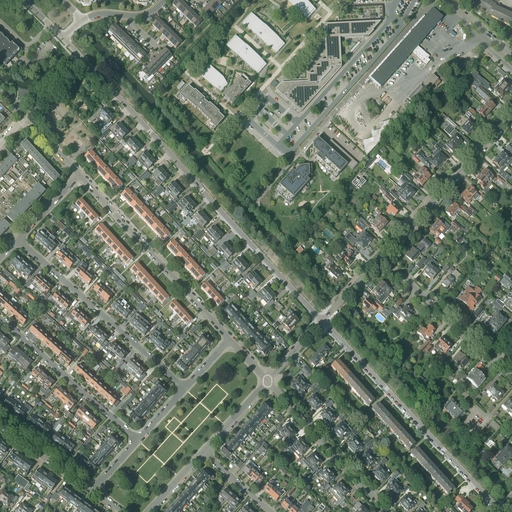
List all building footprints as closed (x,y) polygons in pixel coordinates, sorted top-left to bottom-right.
[(177,9),(183,3),(179,0),(177,0),(173,5),(177,9)] [(213,0),(210,3),(217,9),(221,6),(214,0),(213,0)] [(285,0),(287,2),(288,0),(293,4),(292,6),(298,12),(307,19),(308,20),(310,18),(309,17),(310,16),(311,16),(309,14),(310,13),(312,15),(312,14),(313,13),(314,13),(316,10),(315,10),(305,0),(285,0)] [(498,5),(488,0),(482,0),(481,2),(482,3),(480,6),(492,15),(492,17),(511,27),(511,12),(511,13),(511,14),(499,8),(501,7),(499,5),(498,5)] [(181,13),(187,7),(183,3),(177,9),(180,13),(181,13)] [(213,13),(217,9),(210,3),(207,7),(213,13)] [(187,7),(181,13),(181,14),(184,17),(191,11),(187,7)] [(209,17),(213,13),(207,7),(203,11),(209,17)] [(405,36),(417,47),(442,19),(433,10),(426,18),(423,16),(405,36)] [(188,21),(194,14),(191,11),(184,17),(188,21)] [(194,14),(188,21),(192,24),(198,18),(194,14)] [(259,20),(251,14),(243,23),(250,30),(267,47),(276,53),(276,54),(277,54),(279,51),(280,50),(281,50),(279,48),(280,47),(282,49),(282,48),(281,48),(283,47),(285,45),(284,44),(284,45),(276,36),(270,30),(269,32),(264,28),(265,26),(259,20)] [(198,18),(192,24),(196,28),(202,22),(198,18)] [(156,30),(163,24),(159,20),(152,26),(156,30)] [(282,83),(276,90),(290,104),(291,104),(292,104),(292,103),(293,102),(295,105),(294,106),(294,107),(301,113),(341,68),(340,39),(339,36),(363,35),(363,38),(369,37),(373,32),(372,32),(381,23),(324,25),(324,26),(324,30),(325,44),(325,50),(326,50),(326,51),(327,51),(327,53),(328,58),(327,59),(326,59),(326,60),(326,61),(319,62),(320,68),(313,68),(314,75),(307,75),(308,82),(299,82),(298,82),(282,83)] [(160,34),(166,27),(163,24),(156,30),(160,34)] [(113,36),(119,29),(115,25),(109,31),(113,35),(113,36)] [(166,27),(160,34),(164,37),(170,31),(166,27)] [(114,42),(123,33),(119,29),(113,36),(113,35),(111,37),(114,40),(113,41),(114,42)] [(168,41),(174,35),(170,31),(164,37),(168,41)] [(119,45),(127,37),(123,33),(114,42),(115,43),(116,41),(119,45)] [(0,61),(5,66),(8,63),(7,63),(9,61),(10,61),(13,58),(12,58),(14,55),(15,56),(17,53),(19,51),(12,44),(10,46),(7,44),(9,43),(5,40),(3,39),(4,38),(1,35),(0,35),(0,61)] [(174,35),(168,41),(172,45),(178,39),(174,35)] [(427,56),(417,47),(405,36),(368,78),(371,80),(380,88),(412,52),(426,65),(430,61),(428,59),(429,57),(427,55),(427,56)] [(123,48),(125,47),(131,40),(127,37),(119,45),(123,48)] [(242,42),(235,37),(227,46),(233,52),(239,57),(240,56),(244,59),(242,61),(249,67),(258,74),(258,75),(260,73),(259,73),(260,72),(261,72),(262,71),(260,69),(261,68),(263,70),(264,68),(264,67),(265,66),(266,67),(267,65),(266,65),(258,57),(242,42)] [(178,39),(172,45),(176,49),(182,43),(178,39)] [(127,52),(128,51),(134,44),(131,40),(125,47),(123,48),(127,52)] [(131,56),(132,54),(138,48),(134,44),(128,51),(127,52),(131,56)] [(135,59),(136,58),(142,52),(138,48),(132,54),(131,56),(135,59)] [(169,61),(172,57),(165,50),(161,53),(169,61)] [(139,63),(140,62),(146,56),(142,52),(136,58),(135,59),(139,63)] [(165,65),(169,61),(161,53),(157,57),(165,65)] [(161,69),(165,65),(157,57),(154,61),(161,69)] [(159,74),(159,73),(158,72),(161,69),(154,61),(150,65),(156,71),(159,74)] [(159,74),(156,71),(150,65),(146,69),(154,76),(157,73),(158,75),(159,74)] [(202,76),(205,79),(209,84),(214,88),(220,91),(220,92),(222,92),(228,85),(227,84),(223,78),(218,73),(210,67),(202,76)] [(146,69),(139,76),(143,79),(144,78),(148,82),(148,83),(154,77),(153,76),(154,76),(146,69)] [(474,72),(469,75),(479,84),(485,89),(488,86),(482,80),(476,76),(477,75),(477,74),(474,72)] [(233,105),(236,101),(251,85),(247,81),(249,80),(243,75),(235,84),(236,85),(232,89),(231,88),(225,96),(230,101),(229,102),(233,105)] [(436,87),(440,83),(432,75),(423,86),(429,91),(434,85),(436,87)] [(497,85),(507,93),(509,90),(510,90),(511,89),(511,88),(511,87),(511,85),(511,84),(509,82),(507,84),(504,81),(499,86),(498,84),(497,85)] [(182,82),(176,88),(179,90),(185,84),(182,82)] [(506,93),(507,93),(497,85),(495,87),(496,89),(494,91),(496,93),(496,94),(499,97),(499,96),(501,98),(504,95),(505,95),(506,94),(506,93)] [(187,101),(189,102),(196,109),(197,109),(201,113),(210,122),(210,123),(213,126),(212,129),(214,130),(216,128),(216,129),(224,119),(220,115),(221,114),(210,104),(209,105),(204,101),(205,100),(195,91),(194,92),(188,86),(180,96),(178,98),(180,100),(182,98),(186,102),(187,101)] [(489,113),(495,107),(491,104),(493,101),(486,94),(487,93),(482,89),(483,89),(480,86),(475,91),(483,99),(482,100),(486,104),(483,107),(489,113)] [(484,119),(489,113),(483,107),(478,113),(484,119)] [(89,120),(88,121),(90,123),(92,122),(95,119),(97,120),(97,121),(99,119),(101,117),(103,120),(110,114),(106,109),(102,113),(101,114),(99,111),(89,120)] [(464,124),(472,131),(476,127),(472,123),(472,122),(473,123),(476,120),(468,113),(465,117),(468,120),(464,124)] [(104,129),(101,132),(103,134),(107,130),(108,130),(108,129),(110,128),(107,125),(110,123),(114,119),(110,114),(103,120),(101,123),(103,125),(102,126),(103,127),(104,128),(104,129)] [(447,118),(445,121),(449,126),(450,126),(454,130),(457,127),(447,118)] [(364,149),(366,157),(386,136),(392,130),(390,122),(379,125),(381,131),(371,134),(373,140),(362,143),(364,149)] [(111,132),(111,133),(113,135),(115,137),(117,135),(124,129),(119,124),(117,126),(113,130),(111,132)] [(468,136),(472,131),(464,124),(460,128),(468,136)] [(446,129),(444,131),(449,135),(449,136),(452,138),(452,139),(450,142),(456,148),(457,147),(457,148),(458,148),(459,146),(459,145),(460,144),(461,142),(461,143),(456,139),(454,136),(457,133),(457,132),(454,130),(450,126),(449,126),(446,129)] [(117,135),(115,137),(117,139),(119,142),(120,141),(121,140),(122,140),(123,138),(125,136),(127,135),(128,134),(128,133),(124,129),(117,135)] [(101,136),(99,138),(101,141),(106,136),(109,133),(107,130),(103,134),(102,135),(101,136)] [(131,150),(137,144),(133,139),(126,145),(125,146),(124,147),(126,150),(127,149),(129,148),(131,150)] [(336,146),(331,152),(318,140),(312,148),(313,160),(313,161),(311,163),(308,166),(295,167),(274,191),(289,204),(311,179),(311,167),(313,164),(315,162),(334,179),(346,165),(352,170),(357,164),(336,146)] [(20,146),(18,148),(22,152),(24,150),(30,145),(26,141),(23,143),(20,146)] [(444,147),(443,148),(443,149),(445,151),(448,148),(452,152),(453,151),(454,151),(454,150),(455,150),(455,151),(456,149),(456,148),(450,142),(447,144),(446,145),(445,146),(444,146),(444,147)] [(113,153),(121,145),(118,143),(110,150),(113,153)] [(137,144),(131,150),(132,152),(131,153),(133,156),(135,154),(135,155),(142,149),(137,144)] [(30,145),(24,150),(28,155),(34,150),(30,145)] [(121,145),(113,153),(115,155),(123,148),(121,145)] [(33,160),(38,154),(34,150),(28,155),(33,160)] [(437,150),(432,156),(435,158),(435,159),(441,164),(442,164),(444,163),(443,162),(445,160),(441,156),(442,154),(440,152),(439,153),(437,150)] [(85,157),(84,158),(89,163),(90,163),(96,157),(91,151),(85,157)] [(420,152),(415,156),(429,169),(432,165),(437,169),(438,167),(439,167),(441,166),(441,165),(441,164),(435,159),(432,161),(429,158),(427,158),(426,159),(422,156),(423,155),(420,152)] [(499,155),(497,157),(498,157),(497,158),(507,167),(511,161),(511,159),(507,155),(506,157),(502,153),(500,155),(499,155)] [(38,154),(33,160),(37,164),(43,159),(38,154)] [(140,160),(138,161),(139,162),(141,164),(143,166),(144,164),(151,158),(146,154),(140,160)] [(96,157),(90,163),(90,164),(95,169),(102,163),(96,157)] [(127,167),(134,160),(132,157),(124,164),(127,167)] [(144,164),(143,166),(145,168),(147,170),(155,163),(151,158),(144,164)] [(365,167),(367,169),(375,160),(373,158),(371,161),(370,160),(365,167)] [(493,163),(492,165),(500,172),(498,174),(506,181),(509,177),(503,172),(507,167),(497,158),(495,160),(494,160),(493,162),(493,163)] [(9,159),(5,163),(12,170),(16,166),(9,159)] [(41,169),(47,164),(43,159),(37,164),(41,169)] [(134,160),(127,167),(129,170),(137,162),(134,160)] [(5,163),(1,167),(8,174),(12,170),(5,163)] [(102,163),(95,169),(100,174),(100,175),(107,168),(106,168),(102,163)] [(47,164),(41,169),(46,173),(51,168),(47,164)] [(1,167),(0,168),(0,173),(5,178),(8,174),(1,167)] [(50,178),(55,173),(51,168),(46,173),(50,178)] [(155,181),(158,179),(164,173),(160,168),(151,176),(154,179),(153,179),(155,181)] [(416,174),(417,174),(426,182),(430,177),(427,174),(428,173),(422,168),(416,174)] [(107,169),(100,175),(101,176),(104,179),(105,180),(112,174),(107,169)] [(485,170),(480,175),(487,181),(490,184),(492,182),(494,183),(496,180),(495,178),(494,179),(485,170)] [(143,180),(148,174),(146,172),(138,179),(140,182),(143,180)] [(55,173),(50,178),(54,183),(60,178),(55,173)] [(153,197),(156,194),(162,189),(159,186),(160,186),(169,178),(164,173),(158,179),(155,181),(154,183),(158,187),(151,194),(153,197)] [(405,176),(404,177),(409,182),(412,179),(408,175),(406,173),(404,175),(405,176)] [(112,174),(105,180),(109,184),(110,185),(111,186),(117,180),(115,178),(112,174)] [(426,182),(417,174),(413,179),(422,187),(426,182)] [(479,186),(484,190),(482,192),(490,199),(493,196),(488,189),(492,185),(490,184),(487,181),(480,175),(476,180),(481,184),(479,186)] [(405,183),(400,189),(402,191),(403,191),(403,192),(410,198),(411,198),(412,197),(412,196),(414,194),(411,191),(414,187),(411,184),(409,182),(404,177),(403,176),(400,179),(401,180),(405,183)] [(351,184),(356,188),(359,185),(362,188),(367,183),(362,178),(359,181),(356,179),(354,181),(351,184)] [(117,180),(111,186),(111,187),(116,192),(123,185),(117,180)] [(172,184),(165,191),(167,193),(168,194),(169,196),(171,194),(178,188),(173,183),(172,184)] [(37,184),(32,189),(40,197),(45,192),(37,184)] [(465,192),(472,198),(475,201),(479,196),(477,195),(469,187),(465,192)] [(167,211),(169,209),(175,204),(175,203),(178,200),(176,198),(182,193),(178,188),(171,194),(169,196),(171,198),(173,200),(173,201),(164,209),(167,211)] [(32,189),(27,195),(35,202),(40,197),(32,189)] [(156,200),(158,197),(164,192),(162,189),(156,194),(153,197),(156,200)] [(410,198),(403,192),(402,191),(400,189),(396,194),(392,191),(389,194),(396,200),(399,197),(405,203),(407,201),(408,201),(410,200),(409,199),(410,198)] [(127,202),(133,195),(128,190),(121,196),(127,202)] [(469,201),(472,198),(465,192),(460,197),(469,204),(470,202),(469,201)] [(391,203),(394,200),(387,194),(384,197),(391,203)] [(27,195),(22,200),(30,208),(35,202),(27,195)] [(133,195),(127,202),(132,208),(139,201),(133,195)] [(185,209),(191,203),(187,198),(181,203),(180,201),(176,205),(175,204),(169,209),(167,211),(169,214),(178,206),(182,211),(185,209)] [(22,200),(17,205),(25,213),(30,208),(22,200)] [(80,209),(86,204),(81,200),(76,205),(80,209)] [(137,213),(144,207),(139,201),(132,208),(137,213)] [(191,203),(185,209),(187,211),(185,213),(187,215),(196,207),(191,203)] [(86,204),(80,209),(84,214),(90,209),(88,207),(86,204)] [(399,211),(392,204),(390,206),(389,207),(390,208),(388,210),(386,213),(389,215),(391,213),(394,216),(399,211)] [(454,204),(450,209),(455,214),(457,215),(459,213),(461,211),(464,214),(464,213),(469,217),(471,215),(471,214),(462,206),(459,209),(454,204)] [(17,205),(12,210),(20,218),(25,213),(17,205)] [(144,207),(137,213),(142,219),(149,212),(144,207)] [(89,219),(94,214),(91,211),(90,209),(84,214),(89,219)] [(451,218),(455,214),(450,209),(446,213),(451,218)] [(12,210),(7,216),(15,223),(20,218),(12,210)] [(147,225),(154,218),(149,212),(142,219),(147,225)] [(183,224),(182,225),(184,228),(190,222),(192,224),(193,223),(194,224),(196,226),(196,225),(198,224),(205,217),(200,213),(192,220),(191,221),(189,218),(183,224)] [(89,219),(86,221),(88,223),(88,224),(90,226),(93,223),(94,222),(98,218),(95,214),(94,214),(89,219)] [(377,218),(375,221),(377,223),(383,228),(388,224),(379,216),(378,218),(377,218)] [(198,224),(196,225),(199,228),(201,230),(202,231),(204,229),(203,228),(206,226),(209,222),(205,217),(198,224)] [(4,218),(0,221),(0,225),(6,231),(12,226),(4,218)] [(154,218),(147,225),(153,230),(159,224),(154,218)] [(316,229),(320,224),(316,220),(311,226),(316,229)] [(372,224),(370,225),(371,226),(373,228),(379,233),(383,228),(377,223),(375,221),(372,224)] [(438,221),(433,226),(439,231),(440,232),(441,233),(443,234),(449,227),(442,221),(440,223),(438,221)] [(453,221),(451,224),(458,231),(461,228),(453,221)] [(175,222),(173,224),(178,231),(181,229),(175,222)] [(358,237),(361,239),(367,245),(369,245),(370,243),(370,242),(372,240),(364,233),(365,231),(364,230),(366,228),(360,223),(356,227),(362,232),(358,237)] [(158,236),(165,230),(159,224),(153,230),(158,236)] [(100,237),(107,230),(102,225),(95,231),(100,237)] [(433,226),(429,231),(436,237),(437,238),(441,233),(440,232),(439,231),(433,226)] [(197,239),(196,239),(197,240),(198,242),(204,237),(208,242),(209,241),(212,238),(219,232),(214,227),(207,234),(206,234),(204,235),(203,233),(197,239)] [(35,239),(35,240),(37,242),(37,241),(39,242),(47,233),(44,229),(35,239)] [(107,230),(100,237),(105,242),(112,236),(107,230)] [(165,230),(158,236),(163,242),(170,235),(165,230)] [(194,236),(191,239),(194,241),(196,240),(196,239),(197,239),(203,233),(200,231),(194,236)] [(212,238),(209,241),(211,243),(213,244),(214,245),(223,237),(219,232),(212,238)] [(47,233),(39,242),(40,244),(42,247),(43,246),(51,236),(47,233)] [(367,245),(361,239),(358,237),(355,239),(349,234),(345,238),(353,246),(356,243),(363,250),(365,248),(366,248),(367,246),(367,245)] [(43,246),(42,247),(45,249),(45,248),(46,250),(53,242),(55,240),(51,236),(43,246)] [(110,248),(117,242),(112,236),(105,242),(110,248)] [(415,250),(419,254),(420,255),(425,250),(426,251),(431,246),(424,239),(419,244),(420,245),(417,248),(415,250)] [(53,242),(46,250),(47,250),(47,251),(49,253),(50,253),(57,246),(58,248),(61,245),(55,240),(53,242)] [(172,253),(179,247),(174,241),(167,248),(172,253)] [(180,249),(187,243),(185,241),(182,243),(180,245),(179,247),(172,253),(177,259),(184,253),(180,249)] [(117,242),(110,248),(116,254),(122,248),(117,242)] [(223,255),(230,249),(226,244),(217,252),(220,254),(221,253),(223,255)] [(55,258),(57,260),(58,260),(59,261),(65,254),(67,251),(65,249),(64,248),(65,247),(63,245),(62,246),(59,249),(58,250),(61,252),(55,258)] [(121,259),(128,253),(122,248),(116,254),(121,259)] [(300,248),(295,253),(297,256),(303,251),(300,248)] [(419,254),(415,250),(413,248),(405,256),(412,262),(419,254)] [(230,249),(223,255),(225,257),(224,259),(226,261),(234,253),(230,249)] [(214,250),(208,255),(210,258),(216,252),(214,250)] [(59,261),(58,261),(61,263),(62,264),(71,254),(69,253),(67,251),(65,254),(59,261)] [(354,255),(350,252),(349,253),(348,252),(345,255),(342,252),(335,259),(338,262),(340,259),(349,266),(353,262),(350,259),(354,255)] [(128,253),(121,259),(126,265),(133,259),(128,253)] [(184,253),(177,259),(182,265),(189,258),(184,253)] [(71,254),(62,264),(63,265),(65,267),(74,257),(71,254)] [(326,255),(324,257),(325,258),(327,259),(326,260),(328,261),(331,264),(332,264),(334,262),(330,258),(329,257),(326,255)] [(12,263),(9,266),(13,269),(14,267),(15,269),(23,261),(21,259),(22,259),(20,257),(19,257),(13,263),(12,263)] [(74,257),(65,267),(67,268),(66,268),(69,270),(72,267),(73,265),(75,266),(76,267),(80,262),(74,257)] [(430,257),(423,264),(427,268),(424,271),(426,273),(425,274),(428,276),(434,269),(434,268),(438,264),(430,257)] [(188,271),(195,264),(189,258),(182,265),(188,271)] [(230,267),(229,268),(231,270),(233,268),(233,269),(235,271),(237,270),(244,263),(239,258),(231,266),(230,267)] [(423,258),(415,266),(419,269),(426,261),(423,258)] [(15,269),(14,270),(18,273),(21,271),(27,264),(26,264),(27,263),(24,261),(24,262),(23,261),(15,269)] [(74,275),(76,277),(77,277),(86,267),(81,262),(77,268),(79,270),(78,270),(74,275)] [(225,262),(218,268),(221,271),(228,264),(225,262)] [(244,263),(237,270),(239,272),(237,273),(240,276),(248,268),(244,263)] [(18,273),(18,274),(20,275),(20,274),(22,276),(22,275),(23,276),(30,268),(29,266),(30,266),(27,264),(21,271),(18,273)] [(136,276),(143,270),(138,264),(131,270),(136,276)] [(195,264),(188,271),(193,276),(200,270),(195,264)] [(228,264),(221,271),(223,273),(229,268),(230,267),(228,264)] [(331,264),(325,269),(327,271),(330,274),(329,275),(333,278),(333,277),(337,279),(339,276),(342,274),(337,270),(332,266),(333,265),(332,264),(331,264)] [(487,265),(484,268),(491,274),(493,271),(487,265)] [(77,277),(77,278),(79,280),(80,279),(81,280),(89,271),(90,271),(91,269),(90,267),(85,272),(84,271),(87,267),(86,267),(77,277)] [(454,272),(453,271),(454,270),(451,267),(447,272),(450,275),(442,284),(447,288),(450,285),(451,286),(453,282),(452,282),(455,279),(456,280),(460,275),(455,271),(454,272)] [(30,268),(23,276),(25,277),(25,278),(27,279),(28,278),(30,275),(34,271),(34,270),(32,268),(32,269),(30,268)] [(434,269),(428,276),(430,279),(431,278),(432,280),(441,270),(439,269),(437,271),(434,269)] [(114,275),(108,270),(107,270),(104,273),(109,278),(110,279),(110,278),(113,275),(114,275)] [(141,282),(148,276),(143,270),(136,276),(141,282)] [(200,270),(193,276),(198,282),(205,276),(200,270)] [(89,271),(81,280),(82,281),(82,282),(84,284),(84,283),(90,277),(93,274),(91,272),(90,271),(89,271)] [(243,279),(242,280),(244,282),(248,287),(250,284),(257,278),(253,273),(248,278),(246,276),(243,279)] [(90,277),(84,283),(86,285),(85,285),(87,287),(88,287),(89,285),(96,277),(94,275),(93,274),(90,277)] [(503,278),(511,285),(511,281),(510,280),(511,278),(506,274),(503,278)] [(1,275),(0,275),(0,280),(5,285),(7,286),(9,284),(10,283),(6,279),(1,275)] [(28,284),(27,284),(30,286),(31,286),(34,289),(43,279),(42,278),(42,277),(40,275),(39,276),(33,282),(31,280),(30,281),(28,284)] [(148,276),(141,282),(147,288),(153,281),(148,276)] [(43,279),(34,289),(37,291),(46,282),(45,281),(45,280),(43,278),(43,279)] [(257,278),(250,284),(252,287),(251,288),(253,290),(262,283),(257,278)] [(238,287),(244,282),(242,280),(241,279),(236,285),(235,284),(234,285),(237,288),(238,287)] [(509,289),(511,286),(503,279),(500,284),(506,289),(508,288),(509,289)] [(102,280),(92,292),(95,294),(95,293),(96,294),(102,287),(105,284),(103,283),(104,282),(102,280)] [(122,291),(126,286),(124,285),(120,281),(117,285),(116,286),(122,291)] [(152,293),(158,287),(153,281),(147,288),(152,293)] [(10,283),(9,284),(14,289),(13,291),(14,292),(12,294),(14,297),(17,294),(20,291),(10,282),(10,283)] [(46,282),(37,291),(39,293),(41,294),(43,292),(49,285),(50,284),(48,282),(47,283),(46,282)] [(382,282),(377,287),(383,293),(385,295),(387,297),(388,296),(392,291),(387,287),(388,286),(386,285),(386,286),(382,282)] [(207,283),(201,288),(205,293),(211,288),(207,283)] [(43,292),(41,294),(43,296),(44,297),(46,299),(47,299),(50,295),(48,293),(53,288),(53,287),(51,285),(51,286),(49,285),(43,292)] [(96,294),(98,296),(99,297),(108,287),(106,286),(104,289),(102,287),(96,294)] [(108,287),(99,297),(101,298),(100,299),(103,301),(103,300),(109,293),(111,290),(110,289),(108,287)] [(158,287),(152,293),(157,299),(164,293),(158,287)] [(377,287),(373,292),(374,293),(378,296),(375,299),(379,303),(379,304),(380,303),(380,304),(387,297),(385,295),(383,293),(377,287)] [(459,297),(458,298),(465,305),(475,294),(479,289),(477,287),(475,290),(473,292),(470,289),(468,288),(464,293),(465,293),(465,294),(462,298),(461,298),(460,297),(459,297)] [(211,288),(205,293),(210,298),(215,293),(211,288)] [(259,292),(256,295),(257,296),(262,301),(263,301),(263,300),(271,293),(266,288),(261,293),(259,292)] [(109,293),(103,300),(104,301),(104,302),(106,304),(106,303),(115,294),(113,292),(112,289),(111,290),(109,293)] [(475,294),(465,305),(470,309),(470,308),(471,308),(472,308),(475,304),(477,305),(482,300),(478,295),(479,294),(481,291),(479,289),(475,294)] [(20,291),(17,294),(18,295),(20,294),(27,301),(27,300),(29,299),(20,291)] [(0,304),(4,309),(9,303),(11,301),(1,292),(0,293),(0,304)] [(50,297),(46,301),(48,303),(50,302),(51,303),(53,305),(55,302),(61,295),(60,294),(61,294),(58,292),(53,298),(51,296),(50,297)] [(164,293),(157,299),(162,305),(169,298),(164,293)] [(214,302),(219,297),(215,293),(210,298),(214,302)] [(271,293),(263,300),(263,301),(267,305),(263,308),(267,312),(274,305),(271,301),(275,297),(271,293)] [(56,305),(54,306),(56,308),(65,298),(64,297),(62,295),(61,295),(55,302),(57,303),(56,305)] [(231,306),(224,312),(226,313),(225,314),(228,317),(236,310),(235,309),(237,307),(234,304),(239,300),(238,299),(236,296),(228,303),(231,306)] [(219,297),(214,302),(218,307),(224,302),(219,297)] [(65,298),(56,308),(58,309),(59,311),(62,308),(68,301),(66,299),(65,298)] [(112,308),(111,308),(113,310),(114,310),(115,311),(118,307),(120,305),(121,304),(122,303),(123,301),(120,298),(112,308)] [(498,301),(496,303),(503,308),(505,306),(506,307),(507,306),(507,305),(510,308),(511,308),(510,310),(511,312),(511,300),(510,299),(508,298),(507,300),(503,303),(498,301)] [(29,299),(27,300),(29,302),(36,309),(38,307),(31,300),(29,299)] [(363,304),(362,305),(365,307),(365,308),(362,311),(366,314),(367,314),(368,314),(369,314),(370,314),(371,313),(372,313),(372,314),(375,311),(377,309),(367,300),(365,302),(364,301),(364,302),(363,303),(363,304)] [(18,312),(20,310),(11,301),(9,303),(4,309),(14,317),(18,312)] [(62,308),(59,311),(63,314),(66,311),(71,304),(72,304),(69,302),(68,301),(62,308)] [(115,311),(114,311),(117,313),(118,314),(126,305),(127,304),(123,301),(122,303),(121,304),(120,305),(118,307),(115,311)] [(174,312),(179,307),(175,302),(170,307),(174,312)] [(495,302),(492,305),(501,312),(503,309),(503,308),(496,303),(495,302)] [(279,312),(283,308),(277,303),(273,307),(279,312)] [(384,309),(378,304),(376,306),(382,311),(384,314),(386,311),(384,309)] [(126,305),(118,314),(119,315),(121,317),(128,310),(128,309),(129,308),(126,305)] [(411,311),(406,306),(402,311),(398,307),(392,313),(398,319),(400,317),(404,320),(407,317),(410,319),(413,316),(410,313),(411,311)] [(173,321),(178,316),(184,311),(179,307),(174,312),(177,315),(173,318),(174,320),(172,321),(173,321)] [(473,315),(472,315),(477,319),(483,312),(478,308),(473,315)] [(24,326),(28,321),(30,319),(24,313),(21,309),(20,310),(18,312),(14,317),(24,326)] [(67,316),(66,317),(71,322),(72,321),(74,319),(80,312),(79,311),(77,309),(73,313),(71,311),(67,316)] [(128,310),(121,317),(123,318),(122,318),(125,320),(127,318),(127,317),(128,318),(129,317),(130,318),(136,312),(133,310),(132,312),(128,309),(128,310)] [(236,310),(228,317),(230,320),(231,319),(233,321),(240,314),(243,311),(241,309),(238,312),(236,310)] [(290,315),(286,319),(294,327),(297,324),(297,323),(297,322),(298,321),(297,320),(298,318),(290,310),(290,311),(288,313),(290,315)] [(72,321),(71,322),(75,325),(77,322),(83,315),(82,314),(83,313),(80,311),(80,312),(74,319),(72,321)] [(182,321),(188,316),(184,311),(178,316),(173,321),(174,323),(178,319),(178,320),(180,318),(182,321)] [(240,314),(233,321),(234,322),(233,323),(236,326),(244,319),(241,316),(245,312),(243,311),(240,314)] [(43,315),(40,318),(43,321),(46,317),(46,318),(53,324),(55,322),(44,313),(43,315)] [(492,319),(491,319),(493,320),(501,327),(506,321),(505,320),(498,315),(496,313),(492,319)] [(130,325),(132,327),(133,328),(141,319),(139,317),(138,316),(138,315),(137,314),(136,314),(131,319),(132,320),(132,321),(133,322),(130,325)] [(77,322),(75,325),(77,326),(79,323),(81,325),(87,318),(87,317),(85,315),(84,316),(83,315),(77,322)] [(188,316),(182,321),(187,326),(192,321),(190,319),(188,316)] [(284,317),(280,322),(282,324),(283,324),(290,331),(292,329),(294,327),(286,319),(284,317)] [(81,325),(78,328),(84,332),(90,325),(88,324),(90,321),(91,320),(88,318),(88,319),(87,318),(81,325)] [(244,319),(236,326),(239,329),(239,328),(241,330),(248,324),(252,320),(250,318),(246,321),(244,319)] [(490,318),(484,325),(488,328),(489,326),(492,328),(491,330),(495,333),(496,332),(497,332),(497,331),(499,329),(501,327),(493,320),(491,319),(492,319),(490,318)] [(133,328),(135,330),(137,331),(144,322),(143,321),(141,319),(133,328)] [(248,324),(241,330),(243,331),(242,332),(244,335),(252,328),(249,325),(253,321),(252,320),(248,324)] [(274,321),(271,324),(273,326),(272,326),(273,327),(276,330),(280,327),(276,323),(274,321)] [(33,328),(30,331),(39,340),(46,333),(36,324),(34,322),(31,325),(30,326),(33,328)] [(144,322),(137,331),(138,332),(140,334),(148,325),(145,322),(144,322)] [(56,323),(54,325),(62,332),(63,330),(56,323)] [(89,332),(86,335),(87,336),(88,337),(91,334),(92,336),(98,329),(97,328),(98,327),(96,325),(95,326),(89,332)] [(148,325),(140,334),(141,335),(143,337),(144,337),(146,333),(152,328),(148,325)] [(256,333),(249,339),(251,340),(250,341),(253,344),(260,337),(263,335),(262,335),(261,335),(259,332),(264,328),(262,326),(260,328),(260,329),(256,332),(256,333)] [(432,329),(429,326),(425,331),(421,328),(417,333),(420,336),(419,337),(419,338),(421,340),(422,340),(423,339),(426,342),(419,350),(422,353),(431,344),(428,341),(429,340),(428,339),(433,334),(433,333),(434,331),(434,330),(432,328),(432,329)] [(252,328),(244,335),(247,338),(248,337),(249,339),(256,333),(256,332),(260,329),(258,327),(254,330),(252,328)] [(94,337),(92,340),(93,341),(102,331),(101,331),(101,330),(99,328),(98,329),(92,336),(94,337)] [(154,335),(148,342),(151,344),(151,343),(152,344),(160,335),(154,330),(152,333),(154,335)] [(102,331),(93,341),(95,343),(97,344),(99,342),(105,335),(106,334),(103,332),(103,333),(102,331)] [(71,340),(73,338),(66,332),(64,334),(71,340)] [(55,341),(46,333),(39,340),(49,349),(54,343),(55,341)] [(99,342),(97,344),(98,346),(100,347),(109,338),(109,337),(107,335),(106,336),(105,335),(99,342)] [(152,344),(152,345),(154,347),(154,346),(155,347),(163,339),(163,338),(160,335),(152,344)] [(201,336),(199,339),(200,340),(208,347),(212,343),(207,338),(205,335),(205,336),(204,335),(203,337),(201,336)] [(260,337),(253,344),(255,347),(255,346),(256,346),(258,348),(264,342),(267,339),(268,338),(266,336),(265,337),(263,335),(260,337)] [(275,339),(273,341),(278,346),(283,341),(278,336),(277,337),(275,339)] [(264,342),(258,348),(259,349),(258,350),(261,353),(269,346),(271,344),(268,341),(269,340),(268,338),(267,339),(264,342)] [(393,342),(389,338),(384,343),(388,347),(393,342)] [(439,342),(434,348),(435,349),(436,349),(438,352),(440,350),(447,343),(446,342),(447,341),(444,339),(444,340),(442,338),(439,342)] [(0,344),(0,349),(4,354),(9,348),(7,346),(10,343),(5,339),(2,343),(0,344)] [(163,339),(155,347),(157,348),(156,349),(158,351),(159,350),(165,344),(163,342),(164,340),(163,339)] [(200,340),(196,344),(204,351),(208,347),(200,340)] [(75,341),(74,343),(81,349),(83,347),(75,341)] [(108,344),(103,350),(105,352),(107,353),(109,355),(111,352),(117,345),(116,344),(117,344),(114,342),(110,346),(108,344)] [(165,344),(159,350),(160,351),(160,352),(162,354),(162,353),(167,349),(169,351),(175,345),(172,342),(170,344),(169,344),(167,342),(165,344)] [(63,352),(54,343),(49,349),(59,357),(63,352)] [(440,350),(438,352),(443,356),(442,358),(445,361),(450,355),(447,352),(452,347),(450,346),(450,345),(448,343),(447,343),(440,350)] [(196,344),(192,349),(200,356),(204,351),(196,344)] [(269,346),(261,353),(265,358),(274,349),(275,348),(271,344),(269,346)] [(111,352),(109,355),(111,356),(112,358),(121,348),(120,347),(118,345),(117,345),(111,352)] [(323,361),(324,359),(323,358),(329,351),(324,346),(309,362),(315,367),(321,360),(323,361)] [(191,347),(187,351),(189,353),(196,360),(200,356),(192,349),(191,347)] [(15,348),(8,356),(12,360),(19,351),(15,348)] [(121,348),(112,358),(114,359),(114,358),(116,356),(118,358),(124,351),(122,349),(121,348)] [(69,366),(73,361),(75,359),(65,350),(63,352),(59,357),(69,366)] [(17,363),(24,356),(19,351),(12,360),(11,360),(16,364),(17,363)] [(117,362),(119,364),(120,362),(127,354),(128,354),(125,352),(124,351),(118,358),(120,360),(117,362)] [(185,354),(183,356),(184,357),(192,364),(196,360),(189,353),(186,356),(185,354)] [(458,365),(464,358),(463,357),(460,353),(453,360),(458,365)] [(99,361),(91,355),(89,357),(97,363),(99,361)] [(19,369),(28,359),(24,356),(17,363),(21,367),(19,369)] [(183,356),(179,360),(181,362),(188,369),(192,364),(184,357),(183,356)] [(469,362),(465,359),(464,358),(458,365),(456,367),(460,372),(463,369),(465,371),(468,369),(467,368),(470,365),(468,363),(469,362)] [(28,359),(19,369),(21,371),(22,370),(24,372),(28,369),(27,368),(32,363),(28,359)] [(124,364),(119,369),(122,372),(125,369),(126,370),(127,371),(130,369),(136,362),(135,361),(133,359),(132,359),(128,364),(127,366),(124,364)] [(179,360),(176,363),(177,364),(178,365),(177,366),(176,366),(184,373),(188,369),(181,362),(179,360)] [(130,369),(127,371),(129,373),(131,375),(139,365),(138,364),(139,364),(136,362),(130,369)] [(336,364),(332,367),(341,378),(344,381),(346,379),(350,375),(345,370),(346,369),(346,368),(345,367),(344,367),(343,368),(343,367),(338,362),(336,364)] [(108,370),(101,363),(99,365),(107,372),(108,370)] [(139,365),(131,375),(132,376),(134,374),(135,373),(136,375),(137,375),(143,368),(141,366),(140,366),(139,365)] [(89,375),(79,366),(74,371),(84,380),(89,375)] [(309,373),(311,376),(314,374),(307,366),(303,369),(308,374),(309,373)] [(137,375),(134,378),(140,383),(145,377),(143,375),(146,371),(147,371),(144,369),(143,368),(137,375)] [(30,372),(24,379),(29,384),(30,382),(31,383),(33,381),(34,379),(35,380),(41,372),(42,371),(40,369),(39,370),(38,369),(32,374),(30,372)] [(41,372),(35,380),(36,381),(37,381),(37,380),(40,382),(46,376),(46,375),(44,373),(43,373),(41,372)] [(94,389),(96,386),(99,383),(98,383),(100,381),(91,372),(89,375),(84,380),(94,389)] [(118,379),(110,372),(109,374),(116,381),(118,379)] [(478,374),(475,372),(472,375),(471,374),(468,379),(477,388),(484,380),(483,379),(484,378),(479,373),(478,374)] [(46,376),(40,382),(42,384),(41,385),(43,387),(50,380),(48,378),(48,377),(46,375),(46,376)] [(346,379),(344,381),(351,389),(352,390),(356,394),(358,392),(362,389),(358,383),(357,383),(358,382),(358,381),(357,380),(356,381),(356,380),(355,381),(350,375),(346,379)] [(463,382),(467,378),(464,375),(456,384),(458,386),(462,381),(463,382)] [(297,377),(290,383),(292,385),(292,387),(293,388),(295,388),(296,390),(303,384),(305,382),(305,381),(304,380),(301,377),(300,378),(299,379),(297,377)] [(43,387),(41,389),(44,391),(42,393),(46,397),(48,395),(50,392),(48,390),(54,383),(52,381),(53,381),(50,379),(50,380),(43,387)] [(120,380),(118,382),(126,389),(123,393),(126,396),(131,390),(120,380)] [(311,388),(313,391),(317,388),(322,383),(319,380),(311,388)] [(155,387),(164,395),(168,391),(160,384),(157,381),(153,385),(155,387)] [(303,384),(296,390),(298,392),(298,393),(299,395),(300,395),(302,397),(304,396),(305,394),(304,393),(304,392),(308,389),(307,388),(308,388),(306,385),(307,383),(305,382),(303,384)] [(104,397),(108,392),(99,383),(96,386),(94,389),(104,397)] [(493,385),(487,392),(492,396),(498,389),(498,388),(497,387),(496,387),(493,385)] [(151,391),(152,392),(160,400),(164,395),(155,387),(153,389),(151,391)] [(52,398),(49,400),(52,402),(54,400),(55,401),(57,399),(64,392),(64,391),(62,389),(61,390),(60,389),(55,394),(52,398)] [(358,392),(356,394),(364,403),(368,407),(374,402),(372,399),(370,397),(369,396),(370,396),(370,395),(370,394),(369,393),(368,394),(367,394),(366,393),(362,389),(358,392)] [(498,389),(492,396),(497,401),(503,394),(500,391),(500,390),(499,389),(498,389)] [(108,392),(104,397),(113,406),(120,398),(110,390),(108,392)] [(147,392),(146,394),(146,395),(147,395),(157,404),(160,400),(152,392),(151,391),(149,394),(147,392)] [(57,399),(55,401),(57,403),(59,401),(60,400),(62,402),(68,396),(68,395),(66,393),(65,393),(64,392),(57,399)] [(146,394),(142,398),(145,401),(153,408),(157,404),(146,394)] [(11,395),(3,406),(5,407),(5,408),(7,410),(14,401),(11,399),(13,396),(11,395)] [(68,396),(62,402),(64,404),(64,405),(66,407),(72,400),(70,398),(71,397),(68,395),(68,396)] [(311,407),(318,400),(316,398),(317,397),(315,395),(307,402),(309,404),(309,405),(311,407)] [(14,401),(7,410),(10,412),(11,411),(13,413),(20,402),(16,399),(14,401)] [(65,412),(64,414),(65,416),(64,417),(66,419),(70,414),(68,413),(76,403),(74,401),(75,401),(73,399),(72,400),(66,407),(65,408),(64,409),(66,411),(65,412)] [(457,422),(465,413),(450,399),(442,408),(457,422)] [(20,402),(13,413),(15,414),(14,415),(17,417),(24,407),(21,404),(23,401),(22,400),(20,402)] [(318,400),(311,407),(313,410),(314,409),(316,411),(324,404),(322,402),(320,403),(318,400)] [(149,412),(153,408),(145,401),(143,403),(141,402),(140,404),(149,412)] [(504,404),(502,406),(504,408),(507,410),(506,412),(508,414),(509,412),(511,409),(511,402),(510,401),(509,403),(507,401),(504,404)] [(265,402),(261,407),(269,414),(272,411),(274,413),(275,412),(265,402)] [(145,416),(149,412),(140,404),(138,406),(140,407),(137,409),(145,416)] [(24,407),(17,417),(19,419),(20,418),(22,419),(26,413),(28,415),(32,410),(25,405),(24,407)] [(372,410),(385,424),(391,418),(385,413),(386,412),(387,411),(385,410),(384,410),(384,411),(378,405),(372,410)] [(486,412),(489,414),(495,408),(492,406),(486,412)] [(260,411),(258,413),(268,422),(270,420),(267,417),(269,414),(261,407),(259,410),(259,411),(260,411)] [(77,414),(74,418),(78,422),(80,419),(86,412),(87,411),(84,409),(84,410),(82,409),(77,414)] [(141,421),(145,416),(137,409),(135,412),(134,411),(132,412),(141,421)] [(324,422),(331,415),(332,414),(328,409),(320,416),(323,419),(322,420),(324,422)] [(85,422),(91,415),(88,413),(87,413),(86,412),(80,419),(81,421),(82,420),(85,422)] [(137,425),(141,421),(132,412),(130,415),(131,416),(129,418),(137,425)] [(255,413),(253,416),(261,423),(264,420),(267,423),(268,422),(258,413),(256,414),(255,413)] [(33,416),(28,423),(28,424),(30,426),(31,425),(32,427),(40,416),(38,414),(36,418),(33,416)] [(91,415),(85,422),(87,424),(86,425),(88,427),(94,420),(92,418),(93,417),(91,415)] [(331,415),(324,422),(326,424),(327,424),(329,426),(337,418),(335,416),(334,418),(331,415)] [(40,416),(32,427),(34,428),(34,429),(36,431),(42,423),(45,419),(40,416)] [(251,420),(250,422),(260,431),(260,430),(261,431),(262,429),(261,428),(263,425),(261,423),(253,416),(250,419),(251,420)] [(385,424),(397,437),(403,432),(397,426),(398,425),(399,424),(398,423),(397,423),(396,423),(396,424),(395,424),(391,418),(385,424)] [(88,427),(86,429),(89,431),(87,432),(89,434),(91,436),(91,435),(94,432),(92,431),(97,426),(99,423),(97,422),(97,421),(95,419),(94,420),(88,427)] [(42,423),(36,431),(39,433),(40,432),(41,433),(49,422),(48,421),(45,425),(42,423)] [(489,425),(496,432),(500,428),(493,421),(489,425)] [(49,422),(41,433),(43,435),(45,437),(46,437),(51,430),(49,428),(51,424),(49,422)] [(247,422),(245,425),(252,432),(253,432),(255,429),(258,432),(260,431),(250,422),(248,423),(247,422)] [(340,425),(334,431),(335,432),(336,433),(335,434),(337,436),(344,429),(348,426),(343,422),(342,423),(341,424),(340,425)] [(243,429),(242,430),(252,439),(253,438),(251,435),(253,433),(253,432),(252,432),(245,425),(242,428),(243,429)] [(278,432),(276,434),(281,439),(284,436),(292,429),(290,427),(289,428),(287,426),(282,430),(279,428),(277,430),(278,432)] [(344,429),(337,436),(339,439),(340,438),(342,440),(345,437),(346,439),(352,434),(351,432),(352,431),(348,426),(344,429)] [(292,429),(284,436),(287,439),(286,440),(287,442),(295,435),(293,433),(294,432),(292,429)] [(239,431),(237,434),(245,441),(247,438),(250,441),(252,439),(242,430),(240,432),(239,431)] [(58,433),(52,441),(54,443),(53,443),(56,445),(61,438),(59,436),(61,432),(59,431),(58,433)] [(352,441),(346,445),(347,446),(348,447),(349,447),(348,448),(350,451),(358,444),(356,442),(356,441),(357,440),(357,438),(355,436),(359,432),(358,431),(357,432),(353,435),(350,438),(350,439),(350,440),(352,441)] [(403,432),(397,437),(409,450),(415,445),(410,439),(410,438),(411,438),(410,436),(409,437),(408,437),(406,436),(403,432)] [(235,438),(234,440),(244,448),(245,447),(242,444),(245,441),(237,434),(234,437),(235,438)] [(110,435),(108,438),(117,447),(121,443),(113,435),(112,437),(110,435)] [(56,445),(59,447),(61,448),(69,437),(67,436),(64,440),(61,438),(56,445)] [(69,437),(61,448),(63,449),(62,450),(65,452),(65,451),(70,444),(68,442),(71,439),(69,437)] [(108,438),(104,443),(113,451),(117,447),(108,438)] [(231,440),(229,443),(236,450),(237,450),(239,448),(242,450),(244,448),(234,440),(232,441),(231,440)] [(292,446),(287,450),(292,455),(294,453),(296,452),(299,449),(305,444),(303,441),(302,442),(300,440),(292,447),(292,446)] [(358,444),(350,451),(352,453),(353,452),(355,454),(360,450),(361,451),(362,451),(365,448),(366,449),(370,446),(373,442),(371,441),(367,444),(366,445),(364,443),(362,444),(360,446),(358,444)] [(65,451),(65,452),(68,454),(68,453),(70,455),(74,451),(76,452),(83,445),(82,444),(80,442),(78,444),(76,443),(73,446),(70,444),(65,451)] [(86,442),(82,446),(88,451),(91,447),(88,444),(86,442)] [(104,443),(100,447),(109,456),(113,451),(104,443)] [(227,447),(226,448),(233,455),(236,457),(237,456),(235,454),(238,451),(237,450),(236,450),(229,443),(226,446),(227,447)] [(5,444),(0,450),(0,451),(2,453),(0,456),(0,457),(2,458),(0,460),(2,461),(8,454),(6,452),(9,448),(8,447),(8,446),(5,444)] [(296,452),(294,453),(299,459),(297,461),(295,462),(297,464),(299,462),(303,459),(302,457),(304,455),(303,454),(309,449),(306,447),(307,446),(305,444),(299,449),(296,452)] [(365,455),(360,459),(362,462),(361,462),(363,465),(371,458),(372,457),(370,454),(370,453),(369,451),(368,451),(371,448),(370,446),(366,449),(367,450),(364,452),(364,453),(365,455)] [(100,447),(96,452),(105,460),(109,456),(100,447)] [(260,455),(263,458),(267,452),(261,447),(257,452),(260,455)] [(503,451),(509,457),(510,457),(511,458),(510,459),(511,460),(511,451),(507,447),(503,451)] [(225,448),(220,452),(230,461),(231,461),(234,464),(234,465),(236,467),(241,462),(236,458),(234,460),(232,459),(230,458),(233,455),(226,448),(225,448)] [(417,450),(411,455),(423,468),(430,463),(425,458),(424,457),(425,456),(425,455),(424,454),(423,455),(423,454),(422,455),(417,450)] [(502,466),(509,457),(503,451),(495,459),(502,466)] [(15,452),(8,461),(9,462),(10,463),(13,465),(14,463),(19,456),(20,455),(17,453),(16,454),(15,452)] [(96,454),(94,457),(102,464),(105,460),(96,452),(95,453),(96,454)] [(305,461),(303,462),(308,467),(311,465),(318,458),(316,456),(315,456),(314,455),(313,454),(306,461),(306,460),(305,461)] [(14,463),(13,465),(17,468),(19,466),(24,458),(21,456),(21,457),(19,456),(14,463)] [(90,458),(88,460),(98,469),(102,464),(94,457),(91,460),(90,458)] [(19,466),(17,468),(22,471),(23,470),(28,462),(27,461),(28,461),(24,458),(19,466)] [(311,465),(308,467),(313,473),(310,475),(312,477),(316,473),(318,471),(317,469),(319,468),(318,467),(322,463),(320,461),(318,458),(311,465)] [(371,458),(363,465),(366,467),(368,469),(375,463),(377,465),(383,460),(381,458),(379,460),(378,459),(374,459),(373,460),(371,458)] [(85,459),(82,463),(85,466),(85,467),(88,469),(89,469),(91,470),(90,471),(93,473),(94,473),(98,469),(88,460),(87,459),(85,460),(85,459)] [(297,464),(296,465),(298,467),(301,465),(300,464),(303,462),(305,461),(303,459),(299,462),(297,464)] [(378,469),(373,474),(375,476),(374,477),(376,479),(384,473),(386,471),(383,468),(383,467),(382,466),(385,463),(387,461),(384,459),(383,460),(377,465),(379,467),(378,468),(378,469)] [(20,474),(18,476),(23,479),(25,478),(25,477),(26,475),(27,474),(33,466),(32,465),(31,465),(32,464),(29,462),(28,462),(23,470),(22,471),(22,472),(20,474)] [(430,463),(423,468),(432,478),(436,482),(442,476),(437,471),(437,470),(438,469),(437,468),(436,468),(435,469),(435,468),(430,463)] [(249,464),(243,472),(247,475),(249,473),(252,469),(255,466),(253,464),(251,466),(249,464)] [(249,473),(247,475),(249,477),(248,477),(250,479),(251,479),(256,473),(259,470),(255,466),(252,469),(249,473)] [(316,473),(310,479),(312,481),(316,477),(318,479),(319,479),(320,478),(323,481),(331,473),(329,470),(328,471),(326,469),(322,473),(321,471),(317,474),(316,473)] [(39,470),(32,479),(34,481),(36,483),(43,474),(44,473),(41,471),(40,472),(39,470)] [(200,474),(208,481),(210,479),(212,480),(214,478),(204,470),(200,474)] [(384,473),(376,479),(379,482),(380,481),(380,482),(382,483),(382,482),(389,476),(387,474),(388,473),(386,471),(384,473)] [(256,473),(251,479),(251,480),(252,481),(253,481),(254,482),(255,482),(260,476),(256,473)] [(322,490),(320,491),(322,493),(329,487),(327,485),(335,478),(333,476),(334,475),(331,473),(323,481),(325,483),(323,484),(323,485),(324,487),(322,489),(322,490)] [(393,482),(386,488),(387,489),(388,490),(388,489),(389,490),(388,491),(390,494),(398,486),(396,483),(397,482),(396,480),(400,476),(397,473),(396,474),(392,478),(391,479),(393,482)] [(43,474),(36,483),(41,486),(49,476),(45,474),(45,475),(43,474)] [(205,484),(208,481),(200,474),(198,477),(199,478),(197,480),(207,489),(208,487),(205,484)] [(260,476),(255,482),(259,486),(264,480),(265,481),(268,478),(262,474),(260,476)] [(18,476),(14,482),(24,490),(26,488),(29,484),(23,479),(18,476)] [(49,476),(41,486),(44,488),(42,490),(44,492),(47,488),(47,487),(52,480),(51,479),(52,478),(49,476)] [(442,476),(436,482),(448,495),(454,490),(453,489),(449,484),(448,484),(449,484),(449,483),(450,482),(449,482),(449,481),(448,481),(447,482),(442,476)] [(52,480),(47,487),(47,488),(50,489),(48,491),(51,493),(57,484),(55,482),(56,482),(53,479),(52,480)] [(195,481),(192,483),(199,490),(202,487),(205,490),(207,489),(197,480),(195,481)] [(269,485),(264,491),(268,494),(273,488),(275,486),(276,485),(271,481),(268,484),(269,485)] [(197,493),(199,490),(192,483),(189,486),(190,487),(189,489),(199,498),(200,496),(197,493)] [(330,487),(326,491),(328,492),(333,497),(336,495),(345,487),(342,484),(342,485),(339,483),(332,490),(330,487)] [(273,488),(268,494),(270,496),(269,496),(270,497),(271,498),(272,498),(273,496),(277,492),(279,491),(280,490),(275,486),(273,488)] [(398,486),(390,494),(392,496),(393,496),(395,497),(400,493),(402,494),(403,493),(404,494),(406,492),(409,489),(407,487),(405,489),(404,489),(402,490),(398,486)] [(287,495),(290,497),(296,490),(294,487),(287,495)] [(336,495),(333,497),(337,501),(334,504),(335,505),(334,506),(336,508),(337,507),(339,505),(343,501),(345,499),(343,497),(348,492),(347,491),(346,490),(347,489),(345,487),(336,495)] [(55,493),(51,498),(53,499),(54,499),(56,501),(57,499),(58,500),(60,496),(63,499),(69,491),(66,488),(65,489),(64,488),(63,488),(58,495),(55,493)] [(197,499),(199,498),(189,489),(187,491),(186,490),(184,492),(191,499),(194,496),(197,499)] [(222,498),(219,502),(221,503),(226,497),(227,498),(228,496),(228,495),(230,493),(226,490),(220,496),(222,498)] [(273,496),(272,498),(276,502),(280,497),(281,497),(285,493),(283,491),(282,492),(280,490),(279,491),(277,492),(273,496)] [(405,497),(399,502),(402,505),(401,506),(403,508),(410,501),(412,499),(413,499),(409,494),(410,493),(408,490),(403,495),(405,497)] [(69,491),(63,499),(66,501),(68,502),(73,495),(71,494),(72,493),(69,491)] [(189,502),(191,499),(184,492),(181,495),(182,496),(180,498),(190,507),(192,505),(189,502)] [(7,495),(1,504),(5,506),(5,505),(7,507),(11,502),(12,503),(14,501),(15,502),(18,498),(14,496),(14,497),(9,493),(7,495)] [(226,497),(221,503),(223,505),(226,501),(228,503),(233,496),(230,493),(228,495),(228,496),(227,498),(226,497)] [(66,504),(65,506),(67,508),(70,504),(73,506),(79,498),(76,496),(75,496),(73,495),(68,502),(66,504)] [(226,511),(225,511),(227,511),(233,504),(233,503),(234,502),(235,502),(237,500),(237,499),(236,499),(233,496),(228,503),(229,504),(225,509),(226,511)] [(470,511),(472,510),(468,506),(468,505),(459,496),(455,500),(460,505),(457,507),(462,511),(470,511)] [(76,508),(72,511),(75,511),(76,511),(83,502),(81,501),(82,500),(79,498),(73,506),(76,508)] [(189,509),(190,507),(180,498),(179,500),(178,499),(175,501),(183,508),(186,506),(189,509)] [(288,499),(281,506),(285,510),(291,504),(293,501),(291,499),(290,500),(288,499)] [(410,501),(403,508),(405,510),(406,510),(408,511),(415,505),(417,508),(423,503),(420,500),(417,502),(415,500),(414,501),(412,499),(410,501)] [(225,511),(228,511),(229,511),(228,511),(232,511),(235,509),(240,502),(237,500),(235,502),(234,502),(233,503),(233,504),(227,511),(225,511)] [(181,511),(180,511),(183,508),(175,501),(173,504),(174,505),(172,507),(177,511),(181,511)] [(291,504),(285,510),(286,510),(286,511),(287,511),(288,511),(287,511),(290,511),(295,508),(297,505),(293,501),(291,504)] [(83,502),(76,511),(83,511),(89,505),(86,503),(85,504),(83,502)] [(299,511),(298,511),(297,511),(301,511),(303,511),(303,510),(309,504),(306,502),(304,505),(301,508),(301,509),(300,509),(300,510),(299,510),(299,511)] [(358,503),(355,507),(358,510),(356,511),(366,511),(362,508),(362,507),(361,507),(362,506),(358,503)] [(420,511),(418,511),(426,511),(423,508),(426,506),(423,503),(417,508),(420,511)]
